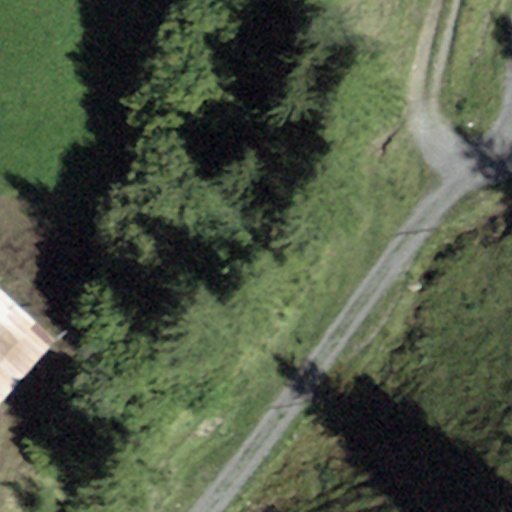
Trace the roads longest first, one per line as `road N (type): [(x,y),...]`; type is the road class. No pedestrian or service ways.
road 1 (track): [(209,511),(468,167),(511,143)]
road 2 (track): [(468,167),(427,131),(451,0)]
